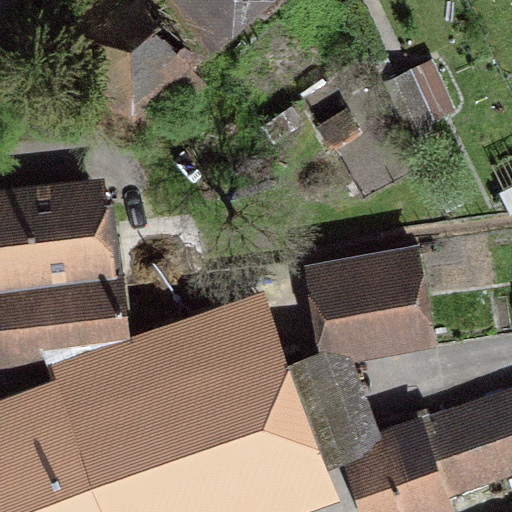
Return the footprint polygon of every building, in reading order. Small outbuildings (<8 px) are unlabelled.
[(66,0),(69,2),(40,28),(84,79),(135,35),(103,0),(66,0)] [(103,0),(135,35),(84,79),(128,128),(187,77),(176,64),(249,0),(103,0)] [(426,71),(388,86),(403,125),(441,110),(426,71)] [(511,187),(497,194),(507,215),(511,212),(511,187)] [(99,197),(0,205),(0,274),(105,265),(99,197)] [(418,264),(307,280),(317,353),(337,350),(428,337),(418,264)] [(109,295),(0,305),(0,358),(114,348),(109,295)] [(259,325),(0,422),(0,511),(279,511),(324,495),(315,470),(277,374),(259,325)] [(337,350),(277,374),(315,470),(344,459),(375,446),(337,350)] [(511,404),(421,441),(442,494),(511,466),(511,404)] [(375,446),(344,459),(365,511),(424,511),(446,503),(442,494),(421,441),(416,430),(375,446)]
